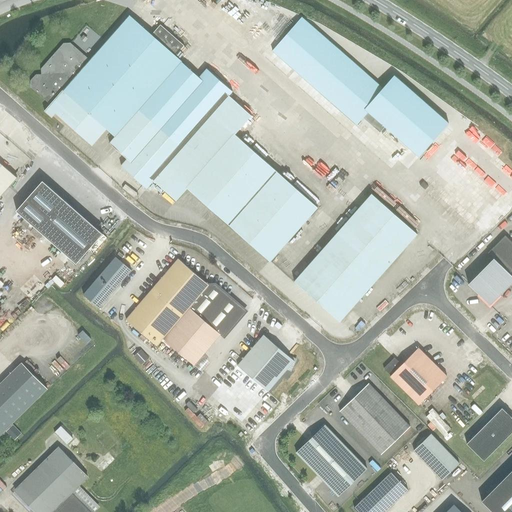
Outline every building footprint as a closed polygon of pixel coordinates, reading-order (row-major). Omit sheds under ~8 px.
[(151,35),(129,15),(90,60),(70,43),(63,44),(41,69),(41,75),(36,75),(31,81),(31,87),(50,104),(44,111),(52,117),(55,113),(92,146),(107,129),(112,134),(111,135),(115,138),(110,143),(127,158),(121,166),(147,189),(153,181),(176,201),(187,188),(270,261),(318,207),(235,134),(251,116),(228,95),(232,91),(206,69),(199,77),(175,56),(184,45),(160,24),(151,35)] [(305,20),(275,54),(360,127),(371,115),(422,159),(451,126),(397,78),(386,91),(305,20)] [(2,165),(0,167),(0,195),(16,178),(2,165)] [(103,233),(42,181),(17,210),(76,263),(103,233)] [(417,234),(371,194),(294,281),(340,322),(417,234)] [(511,271),(511,242),(505,235),(488,253),(493,258),(468,284),(490,305),(511,282),(511,276),(510,274),(511,271)] [(116,257),(83,295),(98,308),(131,270),(116,257)] [(209,285),(178,259),(126,320),(157,346),(163,339),(194,365),(220,335),(223,337),(245,311),(215,285),(209,285)] [(294,361),(263,335),(237,365),(268,392),(294,361)] [(147,356),(139,348),(132,355),(139,363),(147,356)] [(447,376),(418,348),(401,365),(394,358),(383,368),(391,375),(390,376),(419,405),(447,376)] [(0,435),(47,389),(22,363),(0,384),(0,435)] [(368,383),(339,411),(381,454),(410,427),(368,383)] [(511,431),(511,417),(502,408),(466,443),(484,460),(511,431)] [(434,411),(426,419),(450,442),(453,438),(449,435),(454,430),(434,411)] [(194,421),(203,431),(210,425),(201,415),(194,421)] [(15,439),(21,433),(13,425),(7,430),(15,439)] [(55,431),(65,443),(72,437),(61,425),(55,431)] [(367,468),(325,425),(296,453),(338,496),(367,468)] [(414,451),(441,480),(459,463),(431,434),(414,451)] [(94,511),(100,507),(79,485),(87,477),(58,447),(15,490),(36,511),(34,511),(94,511)] [(115,460),(111,455),(105,460),(103,459),(97,464),(104,471),(115,460)] [(463,496),(479,481),(468,470),(452,485),(463,496)] [(511,511),(511,470),(481,501),(492,511),(511,511)] [(390,471),(353,506),(358,511),(386,511),(409,491),(390,471)] [(466,511),(457,503),(447,511),(466,511)]
